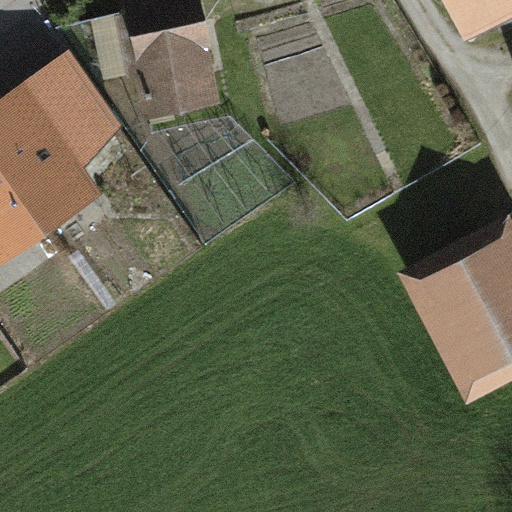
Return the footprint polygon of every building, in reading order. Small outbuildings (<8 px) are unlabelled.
[(214,101),(193,0),(179,0),(129,10),(150,114),(214,101)] [(448,0),(454,11),(474,0),(448,0)] [(107,74),(134,70),(127,26),(100,30),(107,74)] [(105,103),(73,57),(0,108),(0,249),(87,189),(53,140),(105,103)] [(511,347),(511,273),(498,247),(433,281),(477,365),(511,347)]
